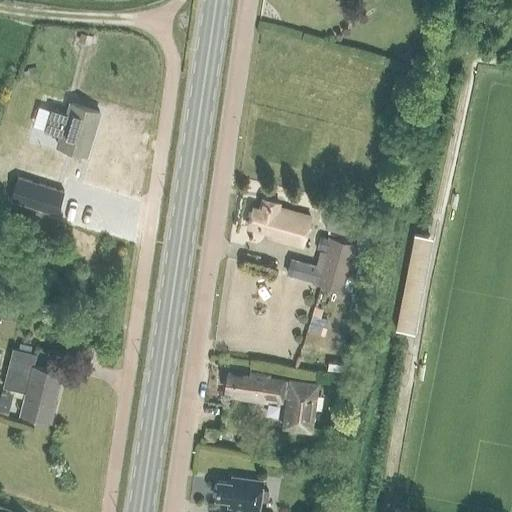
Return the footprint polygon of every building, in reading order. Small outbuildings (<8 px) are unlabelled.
[(86,155),(100,112),(71,103),(68,114),(51,108),(44,131),(61,136),(58,146),(86,155)] [(21,164),(27,145),(7,138),(1,158),(21,164)] [(18,177),(11,200),(57,214),(64,191),(18,177)] [(277,208),(279,204),(264,200),(261,210),(253,208),(249,224),(271,230),(269,236),(302,245),(310,217),(277,208)] [(326,229),(358,238),(362,220),(331,212),(326,229)] [(394,328),(412,331),(429,235),(411,232),(394,328)] [(319,285),(343,292),(356,245),(335,239),(330,255),(328,254),(319,285)] [(49,421),(61,373),(33,366),(36,354),(13,348),(3,387),(26,392),(20,414),(49,421)] [(284,388),(285,380),(270,378),(270,375),(250,373),(249,377),(228,374),(226,391),(234,392),(233,397),(267,402),(267,399),(282,401),(283,397),(287,397),(289,389),(284,388)] [(290,381),(289,389),(287,397),(284,428),(312,432),(318,385),(290,381)] [(218,481),(216,499),(229,501),(228,507),(259,511),(261,500),(267,501),(268,491),(262,491),(263,481),(238,478),(237,483),(218,481)] [(311,485),(306,511),(323,511),(324,510),(327,487),(311,485)] [(278,486),(274,511),(277,511),(290,511),(292,506),(294,489),(278,486)]
